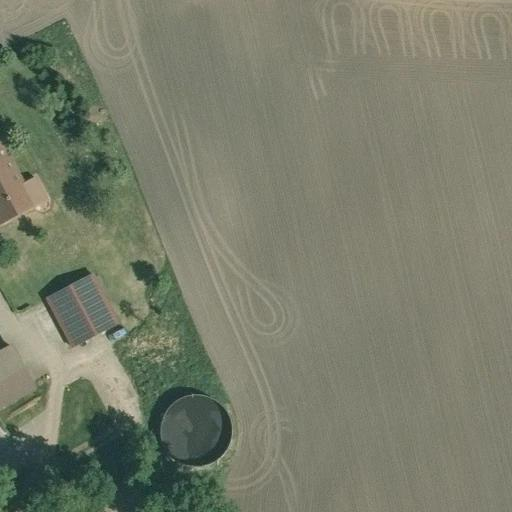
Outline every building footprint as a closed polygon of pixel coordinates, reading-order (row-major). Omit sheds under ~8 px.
[(27,184),(5,140),(0,142),(0,223),(1,225),(51,201),(39,178),(27,184)] [(149,246),(120,247),(121,287),(150,286),(149,246)] [(123,322),(96,274),(48,301),(75,349),(123,322)] [(0,354),(0,385),(32,369),(19,345),(0,354)] [(32,369),(0,385),(0,411),(42,390),(32,369)] [(228,411),(219,400),(206,394),(192,392),(178,397),(168,406),(161,418),(160,433),(163,445),(173,457),(184,463),(200,465),(214,461),(225,452),(231,439),(233,425),(228,411)]
